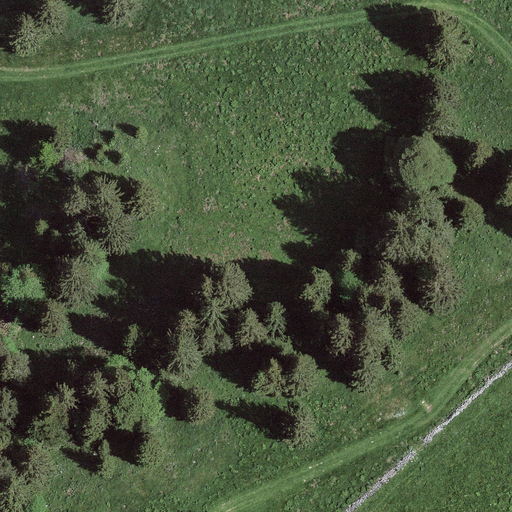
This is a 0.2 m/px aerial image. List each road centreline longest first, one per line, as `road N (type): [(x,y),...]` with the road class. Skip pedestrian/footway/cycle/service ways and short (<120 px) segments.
road 1 (track): [(0,74),(414,9),(464,14),(511,58)]
road 2 (track): [(511,325),(409,423),(252,511)]
